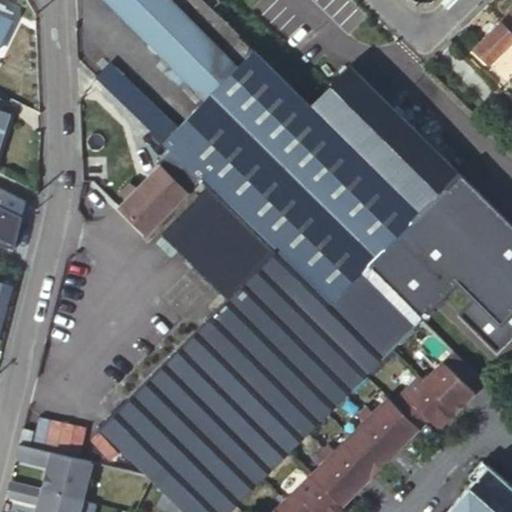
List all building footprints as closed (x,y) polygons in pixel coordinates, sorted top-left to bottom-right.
[(324,305),(366,263),(387,243),(398,232),(419,212),(311,108),(310,108),(284,83),(253,53),(237,68),(168,0),(102,0),(201,100),(174,128),(108,62),(93,76),(166,148),(198,180),(206,188),(324,305)] [(511,8),(500,20),(511,32),(511,8)] [(0,39),(11,18),(2,14),(0,13),(0,39)] [(511,32),(500,20),(473,47),(495,69),(507,73),(511,68),(511,32)] [(363,61),(387,85),(396,76),(372,52),(363,61)] [(460,172),(349,68),(311,108),(419,212),(460,172)] [(0,141),(9,113),(0,109),(0,141)] [(143,235),(198,180),(166,148),(151,162),(156,168),(116,208),(143,235)] [(404,256),(448,300),(511,236),(511,188),(492,169),(404,256)] [(301,437),(420,318),(366,263),(324,305),(206,188),(159,236),(224,301),(193,332),(301,437)] [(0,246),(12,249),(18,227),(15,226),(18,214),(0,208),(0,246)] [(511,247),(448,311),(492,356),(511,335),(511,247)] [(0,282),(0,325),(9,285),(0,282)] [(121,403),(193,332),(143,284),(72,354),(121,403)] [(226,511),(301,437),(193,332),(121,403),(97,428),(163,493),(156,500),(167,511),(226,511)] [(452,349),(421,380),(453,412),(473,392),(465,384),(475,373),(452,349)] [(417,375),(391,402),(417,428),(427,418),(437,428),(453,412),(421,380),(417,375)] [(364,406),(360,410),(398,448),(417,428),(391,402),(385,397),(370,412),(364,406)] [(362,420),(347,435),(379,467),(398,448),(360,410),(356,414),(362,420)] [(22,427),(19,441),(29,444),(32,431),(22,427)] [(326,444),(322,448),(360,486),(379,467),(347,435),(332,450),(326,444)] [(18,442),(14,458),(46,467),(40,490),(82,500),(91,463),(18,442)] [(324,458),(309,474),(341,506),(360,486),(322,448),(318,452),(324,458)] [(511,511),(511,487),(486,464),(444,511),(511,511)] [(341,506),(309,474),(282,501),(292,511),(344,511),(346,510),(341,506)] [(8,482),(4,498),(37,506),(35,511),(78,511),(82,500),(40,490),(8,482)] [(292,511),(282,501),(271,511),(292,511)]
